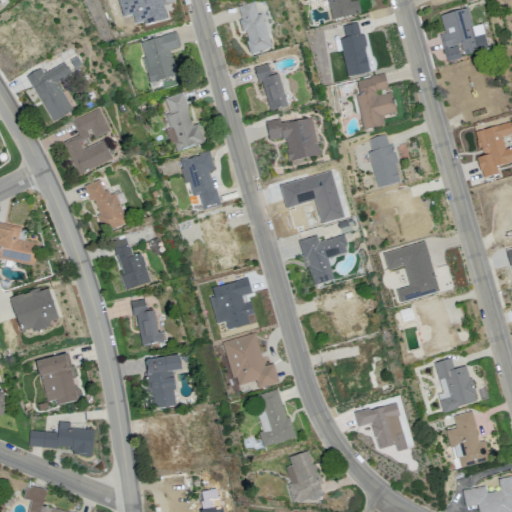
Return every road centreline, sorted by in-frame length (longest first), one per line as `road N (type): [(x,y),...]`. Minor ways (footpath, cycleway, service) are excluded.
road 1 (residential): [(410,511),(354,467),(323,415),(200,0)]
road 2 (residential): [(0,93),(62,214),(93,303),(132,511)]
road 3 (residential): [(511,383),(401,0)]
road 4 (residential): [(0,454),(132,507)]
